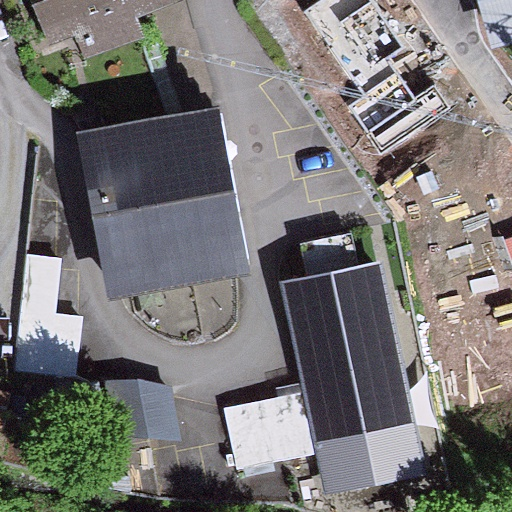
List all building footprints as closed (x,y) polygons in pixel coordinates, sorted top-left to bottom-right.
[(124,27),(112,0),(39,0),(60,52),(124,27)] [(187,2),(186,0),(112,0),(124,27),(187,2)] [(511,42),(511,0),(490,0),(502,45),(511,42)] [(227,110),(90,133),(117,293),(255,270),(227,110)] [(385,269),(288,289),(310,394),(230,411),(242,468),(322,451),(331,492),(427,472),(385,269)] [(88,367),(88,312),(37,312),(37,367),(88,367)]
